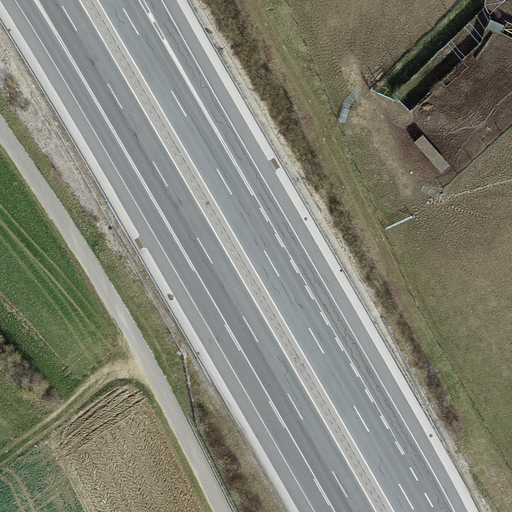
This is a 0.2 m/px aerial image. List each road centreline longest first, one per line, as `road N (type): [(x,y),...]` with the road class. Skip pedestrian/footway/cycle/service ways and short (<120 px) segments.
road 1 (motorway): [(23,0),(155,216),(228,290)]
road 2 (motorway): [(61,0),(228,290)]
road 3 (motorway): [(413,511),(255,233)]
road 4 (motorway): [(255,233),(121,0)]
road 5 (motorway): [(255,233),(240,147),(157,0)]
road 6 (motorway): [(228,290),(354,511)]
road 7 (track): [(0,463),(149,361)]
